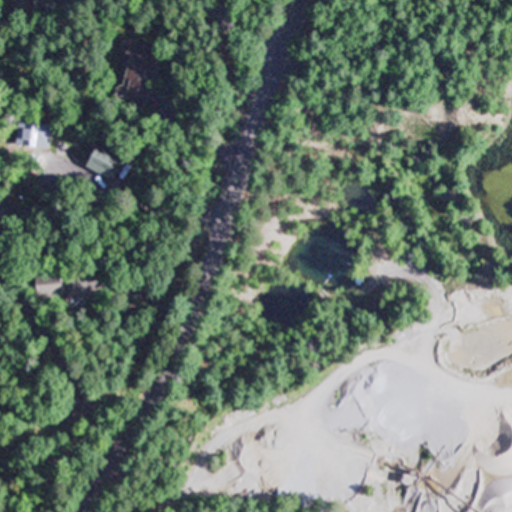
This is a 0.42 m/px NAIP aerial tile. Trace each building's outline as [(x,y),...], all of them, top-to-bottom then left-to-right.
[(13,0),(16,15),(34,11),(31,0),(13,0)] [(146,103),(158,46),(132,41),(119,97),(146,103)] [(12,146),(40,146),(40,124),(12,124),(12,146)] [(128,162),(98,145),(84,168),(114,186),(128,162)] [(33,275),(33,298),(59,298),(59,275),(33,275)]
